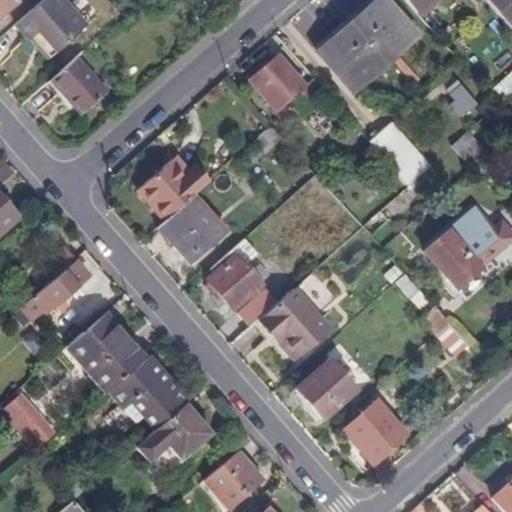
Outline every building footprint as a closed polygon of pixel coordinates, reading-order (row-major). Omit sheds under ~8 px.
[(0,0),(0,15),(17,0),(0,0)] [(28,41),(46,61),(53,55),(85,26),(61,0),(42,0),(14,25),(28,41)] [(383,0),(378,0),(317,54),(352,93),(417,36),(383,0)] [(431,0),(403,0),(416,14),(431,0)] [(511,0),(486,0),(511,29),(511,0)] [(276,111),(304,86),(277,55),(249,81),(276,111)] [(75,60),(51,81),(80,116),(105,94),(75,60)] [(497,106),(511,91),(511,73),(488,96),(497,106)] [(391,123),(371,142),(385,157),(392,166),(409,184),(429,166),(391,123)] [(485,151),(468,131),(454,144),(471,163),(485,151)] [(471,163),(454,144),(443,153),(461,172),(471,163)] [(296,169),(277,147),(263,159),(283,181),(296,169)] [(178,155),(173,160),(186,175),(192,170),(178,155)] [(383,174),(392,166),(385,157),(376,165),(383,174)] [(0,184),(16,171),(6,159),(0,164),(0,184)] [(194,196),(210,182),(196,167),(192,170),(186,175),(173,160),(139,191),(166,222),(194,196)] [(0,233),(18,218),(0,196),(0,233)] [(166,222),(159,228),(192,264),(226,233),(194,196),(166,222)] [(373,235),(393,217),(383,206),(363,224),(373,235)] [(455,287),(511,237),(511,232),(503,223),(496,228),(482,213),(468,225),(461,219),(424,252),(455,287)] [(209,279),(210,279),(208,285),(215,292),(221,291),(236,306),(261,282),(245,264),(259,251),(246,238),(212,269),(215,273),(209,279)] [(54,278),(74,261),(63,250),(44,266),(54,278)] [(87,276),(74,261),(54,278),(8,317),(19,329),(40,310),(44,314),(87,276)] [(397,281),(407,272),(398,262),(385,273),(394,283),(397,281)] [(450,320),(407,272),(397,281),(420,304),(415,309),(436,332),(450,320)] [(329,326),(294,286),(258,319),(272,334),(276,331),(298,353),(329,326)] [(249,325),(276,301),(265,289),(238,313),(249,325)] [(111,387),(146,356),(129,337),(124,340),(102,315),(66,347),(106,391),(111,387)] [(456,355),(470,342),(450,320),(436,332),(456,355)] [(293,358),(298,353),(276,331),(272,334),(293,358)] [(187,400),(188,399),(146,356),(111,387),(126,404),(138,394),(149,407),(145,411),(157,426),(187,400)] [(354,388),(329,360),(293,392),(319,420),(354,388)] [(0,413),(33,450),(52,432),(19,396),(0,412),(0,413)] [(214,430),(187,400),(157,426),(138,443),(151,458),(170,443),(183,457),(214,430)] [(405,434),(376,402),(343,431),(373,464),(405,434)] [(187,462),(183,457),(170,443),(151,458),(158,466),(179,470),(187,462)] [(261,480),(235,452),(201,480),(228,509),(261,480)] [(511,511),(511,480),(491,500),(502,511),(511,511)] [(82,511),(72,500),(59,511),(82,511)]
